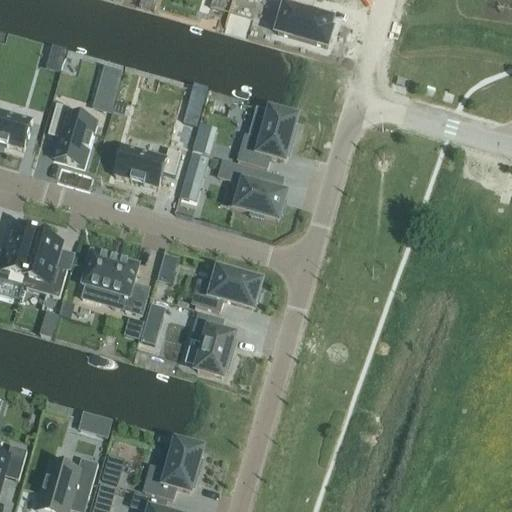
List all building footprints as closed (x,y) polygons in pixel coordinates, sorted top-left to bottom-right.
[(292,14),(285,39),(327,51),(332,34),(331,34),(333,24),(310,17),(313,5),(295,0),(288,0),(285,12),(292,14)] [(112,118),(123,76),(106,71),(94,113),(112,118)] [(60,142),(54,162),(84,171),(97,127),(68,118),(70,112),(57,108),(48,139),(60,142)] [(245,140),(238,163),(267,172),(270,160),(284,164),(290,145),(293,146),(296,132),(293,132),(296,123),(270,116),(258,113),(250,141),(245,140)] [(0,146),(25,154),(33,124),(0,114),(0,146)] [(197,138),(193,154),(209,159),(214,143),(197,138)] [(123,150),(115,180),(159,192),(164,177),(175,180),(182,157),(169,153),(166,162),(123,150)] [(197,156),(189,183),(206,188),(215,161),(197,156)] [(259,175),(223,164),(218,180),(236,185),(230,209),(251,216),(250,219),(263,223),(264,219),(278,223),(280,217),(283,218),(286,205),(283,204),(285,198),(255,190),(259,175)] [(0,253),(0,283),(22,290),(22,291),(24,291),(39,239),(39,237),(13,230),(6,255),(0,253)] [(39,239),(24,291),(60,301),(68,273),(56,270),(63,245),(39,239)] [(134,288),(140,268),(92,254),(82,288),(86,289),(83,302),(100,307),(104,294),(129,301),(125,314),(142,319),(150,292),(134,288)] [(170,255),(161,284),(175,289),(184,259),(170,255)] [(220,315),(223,304),(253,312),(255,306),(258,307),(262,294),(259,293),(260,287),(246,283),(247,280),(234,276),(233,279),(212,273),(208,287),(199,285),(193,308),(220,315)] [(152,301),(147,319),(159,322),(164,305),(152,301)] [(71,322),(75,308),(64,305),(60,319),(71,322)] [(46,315),(44,323),(56,327),(58,319),(46,315)] [(198,374),(223,382),(226,373),(228,374),(232,361),(229,360),(235,341),(220,336),(224,325),(199,318),(192,342),(206,346),(198,374)] [(151,471),(144,495),(173,503),(177,492),(191,496),(196,476),(199,477),(203,464),(200,463),(202,455),(176,447),(175,454),(164,451),(158,473),(151,471)] [(0,456),(0,491),(3,480),(19,484),(27,454),(11,450),(8,459),(0,456)] [(89,502),(98,467),(82,463),(79,473),(51,466),(38,511),(69,511),(73,498),(89,502)] [(118,488),(121,477),(105,473),(102,484),(118,488)] [(164,511),(166,506),(136,497),(132,510),(137,511),(164,511)]
